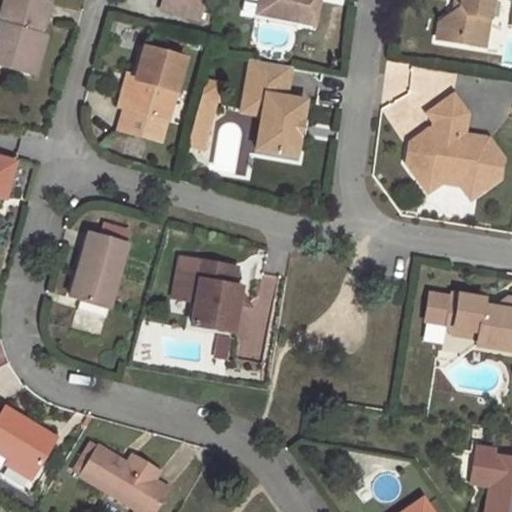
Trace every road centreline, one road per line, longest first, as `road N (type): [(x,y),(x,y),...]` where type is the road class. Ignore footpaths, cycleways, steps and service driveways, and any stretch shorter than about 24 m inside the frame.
road 1 (residential): [(298,511),(253,451),(45,388),(20,353),(11,313),(55,160)]
road 2 (residential): [(361,229),(314,234),(55,160)]
road 3 (residential): [(361,229),(351,173),(373,0)]
road 4 (residential): [(55,160),(96,0)]
road 5 (residential): [(511,254),(361,229)]
